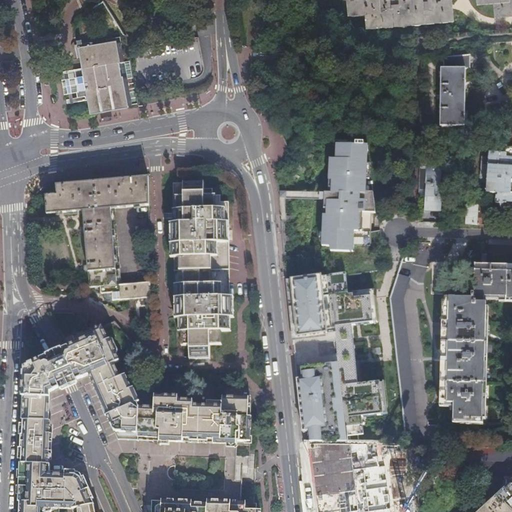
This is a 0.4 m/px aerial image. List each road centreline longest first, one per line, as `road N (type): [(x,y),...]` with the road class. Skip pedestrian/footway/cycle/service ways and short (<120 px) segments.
road 1 (primary): [(261,191),(296,511)]
road 2 (unknown): [(511,463),(443,457),(421,420),(409,309),(419,250),(430,234)]
road 3 (residential): [(18,300),(4,511)]
road 4 (primary): [(9,176),(209,143)]
road 5 (primary): [(206,114),(55,139),(15,155)]
road 6 (residential): [(92,440),(58,352),(18,300)]
road 7 (residential): [(18,300),(9,176)]
